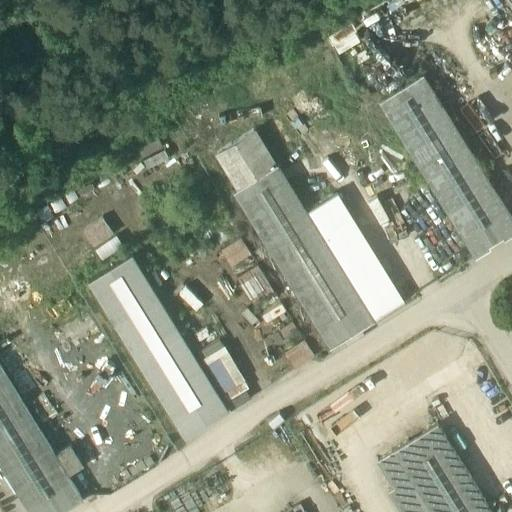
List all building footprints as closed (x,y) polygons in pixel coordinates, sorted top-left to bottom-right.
[(511,231),(511,218),(422,72),(378,99),(474,255),(511,231)] [(253,128),(216,150),(238,186),(274,163),(253,128)] [(332,192),(305,209),(276,162),(274,163),(238,186),(233,189),(329,345),(344,336),(347,341),(361,332),(358,327),(373,318),(319,231),(346,214),(332,192)] [(409,166),(389,180),(418,223),(439,209),(409,166)] [(399,301),(346,214),(319,231),(373,318),(399,301)] [(221,247),(232,262),(251,249),(241,234),(221,247)] [(227,408),(131,252),(88,279),(184,435),(227,408)] [(200,346),(229,396),(250,384),(221,334),(200,346)] [(58,511),(82,497),(0,364),(0,461),(31,511),(58,511)] [(492,511),(436,421),(393,447),(393,448),(377,458),(394,485),(388,489),(401,511),(492,511)]
